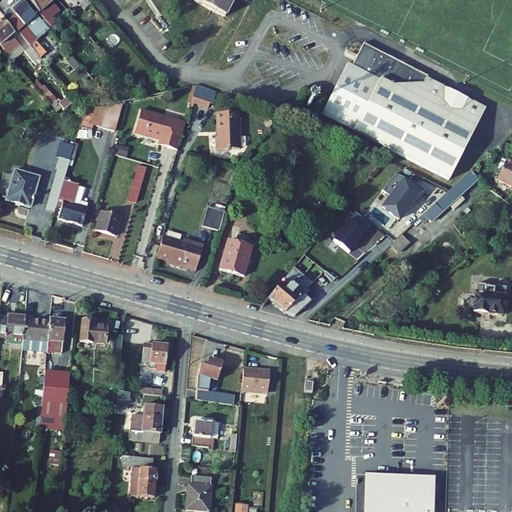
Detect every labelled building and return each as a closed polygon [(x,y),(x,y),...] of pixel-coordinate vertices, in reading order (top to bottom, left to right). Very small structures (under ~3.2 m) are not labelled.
[(26,0),(44,21),(42,22),(48,30),(55,24),(51,20),(59,13),(48,0),(26,0)] [(85,10),(91,5),(86,0),(75,0),(76,1),(76,0),(80,0),(78,2),(85,10)] [(215,0),(234,10),(238,0),(215,0)] [(10,12),(15,16),(8,22),(30,46),(37,40),(48,30),(42,22),(37,16),(35,17),(22,2),(18,6),(15,5),(12,7),(12,10),(10,12)] [(3,15),(9,21),(15,16),(10,12),(9,10),(3,15)] [(0,23),(0,45),(5,51),(3,53),(6,57),(20,46),(12,37),(13,35),(4,25),(3,27),(0,23)] [(58,27),(55,24),(48,30),(51,33),(58,27)] [(84,40),(87,37),(82,31),(79,34),(84,40)] [(48,53),(37,40),(30,46),(30,47),(40,59),(48,53)] [(485,109),(427,80),(428,77),(405,65),(404,68),(398,65),(400,63),(363,44),(352,67),(347,64),(321,116),(322,116),(448,181),(485,109)] [(25,51),(20,46),(6,57),(11,63),(24,52),(25,51)] [(40,59),(30,47),(25,51),(24,52),(36,66),(42,60),(40,59)] [(74,72),(80,66),(72,58),(66,63),(74,72)] [(196,86),(192,87),(187,102),(191,103),(196,86)] [(196,86),(191,103),(194,104),(208,109),(209,104),(212,105),(216,93),(196,86)] [(73,103),(68,96),(58,104),(62,108),(64,110),(73,103)] [(57,112),(62,108),(58,104),(55,100),(50,104),(57,112)] [(93,126),(114,132),(122,104),(106,108),(94,109),(95,108),(84,110),(79,128),(91,132),(93,126)] [(158,145),(177,151),(185,123),(141,110),(134,133),(160,141),(158,145)] [(240,150),(238,113),(216,114),(217,138),(216,138),(216,151),(240,150)] [(75,144),(68,165),(71,166),(77,145),(75,144)] [(114,154),(125,157),(127,150),(115,147),(114,154)] [(69,161),(59,158),(56,169),(58,169),(46,210),(54,213),(69,161)] [(511,164),(505,162),(496,181),(511,188),(510,190),(511,190),(511,164)] [(128,201),(136,203),(146,169),(138,167),(128,201)] [(6,201),(30,208),(39,178),(14,171),(6,201)] [(465,201),(461,196),(477,181),(470,173),(420,219),(425,224),(428,221),(431,223),(449,206),(454,211),(465,201)] [(416,186),(395,175),(381,192),(390,198),(382,208),(397,221),(418,195),(412,190),(416,186)] [(58,219),(82,227),(87,209),(79,206),(84,189),(76,187),(77,185),(64,181),(56,209),(60,211),(58,219)] [(320,201),(316,207),(325,215),(330,208),(320,201)] [(224,213),(207,208),(201,227),(218,232),(224,213)] [(100,214),(95,230),(115,236),(120,220),(100,214)] [(332,241),(348,253),(354,245),(353,244),(357,239),(358,240),(363,234),(347,221),(332,241)] [(397,254),(409,244),(402,236),(390,246),(397,254)] [(182,244),(163,238),(157,259),(173,264),(173,266),(195,273),(199,261),(196,261),(197,257),(200,258),(203,246),(183,240),(182,244)] [(227,241),(219,270),(243,277),(252,248),(227,241)] [(294,268),(267,300),(284,314),(307,291),(305,289),(310,284),(294,268)] [(324,272),(323,273),(331,283),(334,280),(324,272)] [(424,277),(428,282),(434,277),(430,272),(424,277)] [(476,284),(475,295),(474,295),(474,299),(473,309),(472,313),(502,317),(505,288),(476,284)] [(307,291),(284,314),(294,317),(310,303),(303,297),(308,292),(307,291)] [(0,338),(22,340),(23,340),(25,317),(14,316),(14,319),(7,319),(0,317),(0,338)] [(49,322),(32,320),(32,318),(25,317),(23,340),(47,342),(49,322)] [(64,321),(50,319),(49,322),(47,342),(46,354),(50,355),(50,353),(62,354),(64,321)] [(82,322),(80,342),(104,344),(106,330),(93,329),(94,323),(82,322)] [(109,385),(118,385),(122,337),(114,336),(109,385)] [(22,340),(21,351),(46,354),(47,342),(23,340),(22,340)] [(155,369),(156,365),(165,366),(167,347),(143,344),(141,363),(148,364),(148,369),(155,369)] [(197,376),(195,401),(231,406),(233,396),(208,392),(209,380),(217,382),(222,364),(208,360),(205,368),(203,367),(202,371),(199,370),(197,376)] [(243,370),(241,392),(265,394),(267,392),(269,374),(267,372),(252,372),(252,371),(243,370)] [(69,376),(45,374),(40,428),(65,430),(69,387),(69,379),(69,376)] [(305,383),(304,393),(312,394),(313,384),(305,383)] [(142,388),(142,394),(162,397),(162,391),(142,388)] [(116,411),(119,412),(120,405),(123,405),(124,392),(117,391),(116,411)] [(131,416),(128,441),(159,444),(162,408),(144,406),(143,417),(131,416)] [(193,422),(191,447),(208,449),(208,451),(213,451),(214,439),(210,439),(211,423),(193,422)] [(217,440),(219,424),(211,423),(210,439),(214,439),(217,440)] [(131,497),(154,499),(156,471),(152,470),(153,460),(128,457),(127,468),(133,468),(131,497)] [(29,482),(35,477),(30,471),(24,476),(29,482)] [(188,486),(186,511),(197,511),(203,511),(208,511),(211,479),(191,477),(190,486),(188,486)] [(432,511),(433,478),(366,477),(365,511),(432,511)]
